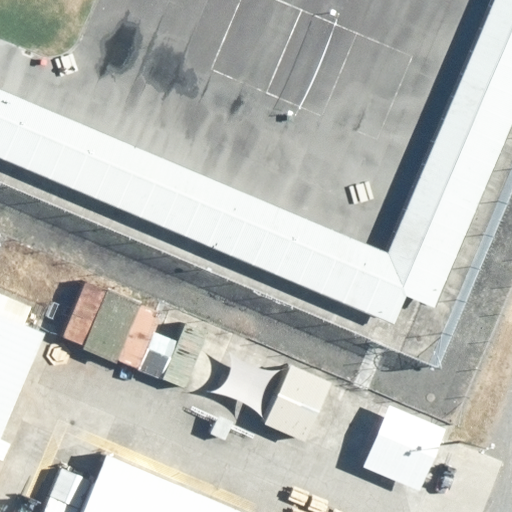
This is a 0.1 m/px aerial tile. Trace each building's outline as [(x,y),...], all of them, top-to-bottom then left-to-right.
[(511,0),(478,0),(399,199),(0,40),(0,138),(421,306),(511,77),(511,0)] [(20,327),(29,306),(0,294),(0,423),(37,333),(20,327)] [(266,396),(258,417),(255,424),(300,442),(325,382),(280,364),(266,396)] [(441,428),(383,403),(356,466),(414,491),(441,428)] [(307,511),(84,418),(44,511),(307,511)]
